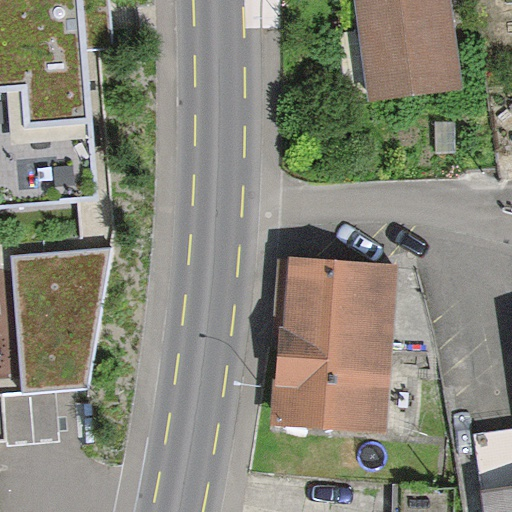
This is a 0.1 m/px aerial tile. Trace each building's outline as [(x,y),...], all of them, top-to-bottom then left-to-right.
[(0,0),(0,205),(97,198),(81,0),(0,0)] [(391,0),(354,4),(366,107),(452,97),(441,0),(391,0)] [(21,264),(26,393),(85,390),(108,260),(21,264)] [(382,436),(389,273),(279,269),(273,432),(382,436)] [(511,511),(511,502),(487,506),(487,511),(511,511)]
